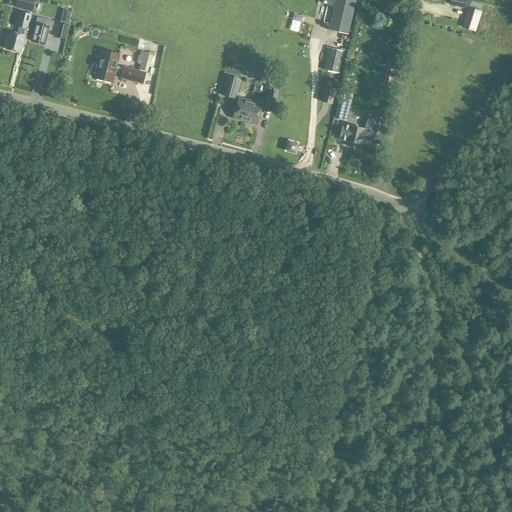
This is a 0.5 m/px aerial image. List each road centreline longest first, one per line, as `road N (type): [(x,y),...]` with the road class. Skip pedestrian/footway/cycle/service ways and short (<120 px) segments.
road 1 (unclassified): [(414,216),(357,189),(0,94)]
road 2 (track): [(135,130),(90,271),(117,286),(131,319),(166,344),(172,366),(160,407)]
road 3 (unclassified): [(414,216),(511,73)]
